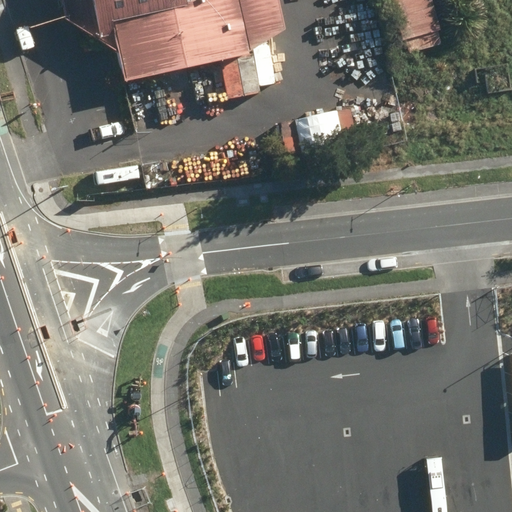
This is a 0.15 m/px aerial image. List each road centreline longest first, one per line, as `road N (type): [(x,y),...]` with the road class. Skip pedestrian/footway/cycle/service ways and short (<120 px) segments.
road 1 (unclassified): [(167,253),(511,219)]
road 2 (secondary): [(0,240),(55,408),(51,433),(38,446)]
road 3 (secondary): [(24,230),(90,428)]
road 4 (residential): [(167,253),(112,304),(93,351),(90,428)]
road 5 (residential): [(24,230),(167,253)]
road 6 (secondary): [(38,446),(0,313)]
